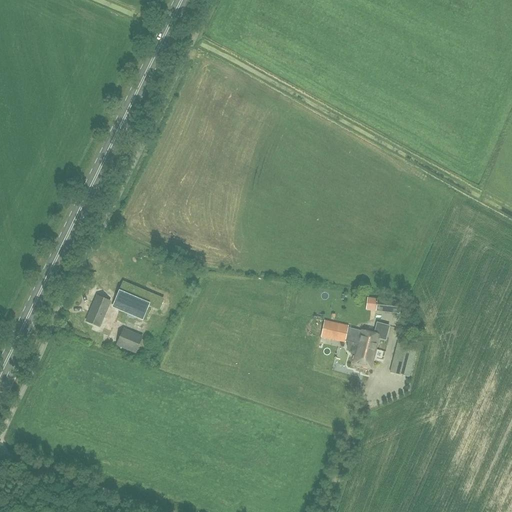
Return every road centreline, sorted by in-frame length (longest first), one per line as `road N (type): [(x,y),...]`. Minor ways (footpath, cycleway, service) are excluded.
road 1 (primary): [(0,374),(181,0)]
road 2 (unclassified): [(168,511),(0,457)]
